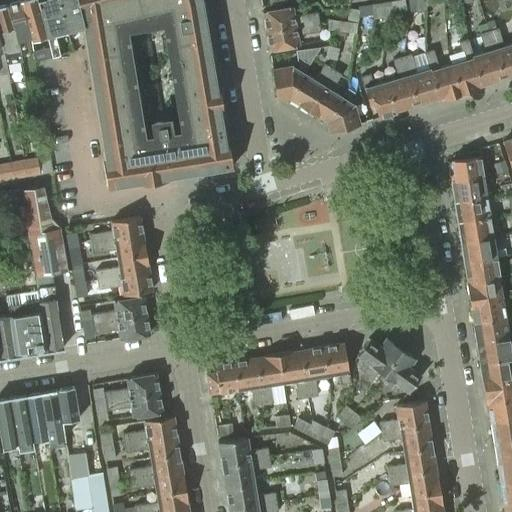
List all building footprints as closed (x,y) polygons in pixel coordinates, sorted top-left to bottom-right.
[(18,0),(17,0),(5,3),(14,38),(16,38),(27,35),(18,0)] [(36,0),(18,0),(27,35),(28,38),(44,34),(36,0)] [(36,0),(44,34),(49,56),(58,54),(53,31),(64,29),(57,0),(36,0)] [(57,0),(64,29),(80,25),(75,0),(57,0)] [(75,0),(80,25),(82,37),(102,157),(101,157),(106,187),(135,182),(135,183),(151,181),(167,178),(167,177),(231,166),(226,136),(225,136),(221,112),(222,112),(217,82),(216,82),(208,36),(202,0),(75,0)] [(403,0),(396,0),(390,1),(391,12),(405,10),(403,0)] [(423,0),(407,0),(410,13),(425,11),(425,6),(423,0)] [(372,16),(373,18),(392,15),(391,12),(390,1),(371,4),(372,16)] [(5,3),(0,4),(0,37),(1,41),(0,41),(0,42),(2,51),(5,64),(20,60),(16,38),(14,38),(5,3)] [(372,16),(371,4),(357,6),(359,17),(372,16)] [(261,11),(264,30),(317,21),(315,12),(292,16),(290,6),(261,11)] [(327,29),(341,31),(342,20),(328,19),(327,29)] [(356,22),(342,20),(341,31),(355,32),(356,22)] [(317,21),(264,30),(267,49),(296,44),(295,34),(319,30),(317,21)] [(494,28),(487,30),(502,78),(511,74),(511,39),(502,42),(497,27),(494,28)] [(484,50),(471,54),(480,84),(481,84),(502,78),(487,30),(480,32),(478,32),(484,50)] [(463,59),(449,63),(459,93),(481,86),(481,84),(480,84),(471,54),(467,39),(459,41),(458,41),(463,59)] [(292,65),(271,69),(276,98),(287,97),(302,72),(307,63),(317,47),(296,50),(296,61),(299,62),(296,68),(292,65)] [(430,49),(422,52),(427,67),(437,97),(436,98),(437,100),(459,93),(449,63),(438,66),(432,49),(430,49)] [(408,54),(401,56),(415,104),(435,98),(436,98),(437,97),(427,67),(422,52),(411,55),(410,53),(408,54)] [(397,76),(384,80),(394,110),(415,104),(401,56),(394,58),(392,58),(397,76)] [(302,72),(287,97),(306,109),(331,68),(325,64),(324,64),(314,79),(302,72)] [(331,68),(306,109),(325,121),(341,96),(330,89),(340,73),(331,68)] [(369,74),(360,76),(368,104),(373,103),(378,117),(395,112),(394,110),(384,80),(372,84),(369,74)] [(341,96),(325,121),(329,133),(358,124),(352,103),(348,100),(353,92),(346,88),(341,96)] [(511,171),(511,137),(502,141),(511,172),(511,171)] [(447,164),(450,181),(482,176),(478,151),(460,153),(461,158),(450,159),(447,164)] [(25,176),(39,173),(36,157),(22,160),(25,176)] [(12,178),(25,176),(22,160),(9,162),(12,178)] [(0,180),(12,178),(9,162),(0,163),(0,180)] [(450,181),(453,201),(485,195),(482,176),(450,181)] [(50,217),(42,186),(20,189),(34,276),(66,270),(59,226),(50,217)] [(12,213),(22,211),(20,189),(4,191),(6,205),(10,204),(12,213)] [(453,201),(456,221),(488,215),(485,195),(453,201)] [(456,221),(459,241),(491,235),(488,215),(456,221)] [(89,234),(91,243),(142,235),(139,216),(111,220),(112,230),(89,234)] [(66,232),(69,247),(79,245),(77,230),(66,232)] [(115,248),(116,257),(145,252),(142,235),(91,243),(92,252),(115,248)] [(459,241),(463,261),(495,256),(491,235),(459,241)] [(79,245),(69,247),(72,265),(82,263),(79,245)] [(95,270),(96,279),(148,270),(145,252),(116,257),(118,267),(95,270)] [(463,261),(466,281),(497,276),(498,276),(495,256),(463,261)] [(82,263),(72,265),(75,282),(85,281),(82,263)] [(148,270),(96,279),(98,288),(121,284),(122,294),(151,289),(148,270)] [(465,282),(468,301),(500,296),(497,276),(466,281),(465,282)] [(85,281),(75,282),(77,295),(88,294),(85,281)] [(36,286),(36,290),(40,309),(46,350),(62,347),(60,335),(63,334),(60,320),(58,321),(55,307),(56,307),(52,284),(36,286)] [(20,292),(23,312),(30,353),(46,350),(40,309),(36,290),(20,292)] [(4,295),(8,315),(15,355),(30,353),(23,312),(20,292),(4,295)] [(91,315),(93,323),(145,314),(142,295),(113,300),(115,311),(91,315)] [(468,301),(471,322),(503,316),(500,296),(468,301)] [(89,308),(79,310),(82,325),(91,324),(89,308)] [(145,314),(93,323),(94,331),(117,327),(119,338),(148,333),(145,314)] [(8,315),(0,315),(0,357),(15,355),(8,315)] [(471,322),(474,342),(507,336),(503,316),(471,322)] [(91,324),(82,325),(84,339),(93,337),(91,324)] [(367,362),(381,372),(399,346),(384,336),(378,344),(368,337),(355,354),(363,360),(358,367),(362,369),(367,362)] [(474,342),(478,362),(510,357),(507,336),(474,342)] [(342,341),(321,344),(326,373),(338,372),(339,382),(348,380),(342,341)] [(321,344),(299,348),(307,395),(316,394),(313,376),(326,373),(321,344)] [(399,346),(381,372),(394,382),(389,389),(393,392),(398,385),(406,391),(419,374),(408,366),(414,357),(399,346)] [(292,348),(277,351),(282,381),(294,379),(297,397),(307,395),(299,348),(292,349),(292,348)] [(262,354),(254,355),(262,403),(271,401),(268,383),(282,381),(277,351),(262,354)] [(232,359),(237,388),(250,386),(253,404),(262,403),(254,355),(232,359)] [(478,362),(481,382),(511,377),(511,368),(510,357),(478,362)] [(209,393),(237,388),(232,359),(214,362),(215,371),(205,372),(209,393)] [(104,391),(106,400),(158,391),(155,372),(126,377),(127,387),(104,391)] [(484,402),(485,401),(511,397),(511,377),(481,382),(484,402)] [(73,386),(55,389),(62,432),(80,430),(73,386)] [(92,388),(94,402),(105,400),(103,386),(92,388)] [(55,389),(38,391),(46,437),(47,446),(48,447),(64,444),(63,443),(62,432),(55,389)] [(38,391),(23,394),(30,436),(31,440),(41,438),(43,447),(47,446),(46,437),(38,391)] [(158,391),(106,400),(107,408),(130,405),(132,415),(161,410),(158,391)] [(23,394),(8,396),(16,442),(31,440),(30,436),(23,394)] [(8,396),(0,397),(0,441),(1,445),(1,450),(17,447),(16,442),(8,396)] [(511,397),(485,401),(489,422),(511,418),(511,397)] [(96,415),(107,414),(105,400),(94,402),(96,415)] [(396,418),(378,421),(380,430),(427,422),(423,400),(394,404),(396,418)] [(337,416),(345,422),(354,410),(346,404),(337,416)] [(354,410),(345,422),(352,427),(361,415),(354,410)] [(275,415),(277,425),(289,422),(287,413),(275,415)] [(122,433),(123,442),(175,434),(172,414),(143,419),(145,429),(122,433)] [(304,432),(309,422),(298,416),(293,425),(304,432)] [(304,432),(314,438),(322,424),(312,418),(309,422),(304,432)] [(511,418),(489,422),(492,442),(511,438),(511,418)] [(427,422),(380,430),(381,440),(399,437),(401,450),(430,445),(427,422)] [(318,440),(327,445),(335,431),(326,425),(318,440)] [(100,431),(102,446),(113,444),(111,430),(100,431)] [(148,447),(149,456),(178,451),(175,434),(123,442),(125,451),(148,447)] [(216,441),(220,464),(267,456),(266,447),(248,450),(245,436),(216,441)] [(511,438),(492,442),(495,462),(511,459),(511,438)] [(102,446),(105,460),(116,458),(113,444),(102,446)] [(327,447),(329,461),(341,459),(339,445),(327,447)] [(404,463),(385,466),(387,475),(434,467),(430,445),(401,450),(404,463)] [(84,446),(75,447),(64,448),(75,510),(91,507),(91,511),(106,511),(100,471),(88,473),(84,446)] [(312,449),(314,463),(324,461),(322,448),(312,449)] [(128,469),(129,478),(181,469),(178,451),(149,456),(151,465),(128,469)] [(220,464),(224,486),(253,481),(251,468),(269,465),(267,456),(220,464)] [(341,459),(329,461),(332,475),(344,473),(341,459)] [(511,459),(495,462),(498,482),(511,479),(511,459)] [(106,467),(108,481),(119,480),(117,466),(106,467)] [(434,467),(387,475),(388,484),(407,481),(409,494),(438,489),(436,474),(435,474),(434,467)] [(153,483),(155,492),(184,487),(182,474),(181,474),(181,469),(129,478),(131,487),(153,483)] [(317,480),(319,493),(329,492),(327,478),(317,480)] [(511,479),(498,482),(502,502),(511,500),(511,479)] [(108,481),(110,495),(121,494),(119,480),(108,481)] [(224,486),(228,509),(274,501),(273,492),(255,494),(253,481),(224,486)] [(134,506),(134,511),(147,511),(186,505),(186,500),(184,487),(155,492),(156,501),(134,506)] [(411,507),(393,510),(392,511),(437,511),(441,511),(440,504),(438,489),(409,494),(411,507)] [(335,493),(337,506),(349,504),(347,491),(335,493)] [(329,492),(319,493),(321,507),(331,505),(329,492)] [(511,511),(511,500),(502,502),(503,511),(511,511)] [(112,503),(113,511),(124,511),(123,501),(112,503)] [(228,509),(228,511),(264,511),(276,510),(274,501),(228,509)]
